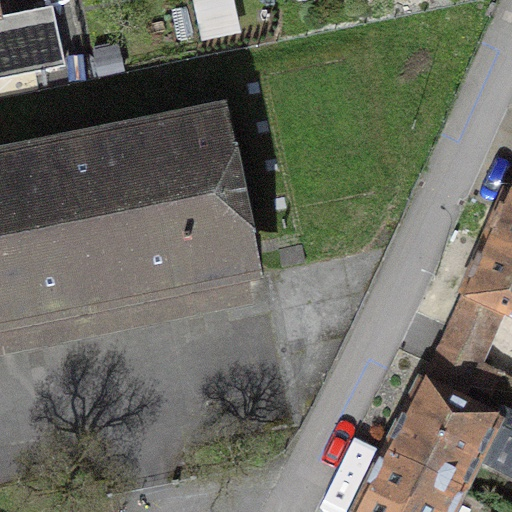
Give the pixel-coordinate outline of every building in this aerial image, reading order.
[(0,20),(0,79),(60,67),(48,10),(0,20)] [(211,126),(0,168),(0,322),(241,273),(211,126)] [(511,251),(511,189),(498,218),(488,241),(511,251)] [(511,321),(511,251),(488,241),(474,270),(440,345),(481,364),(502,317),(511,321)] [(511,420),(465,399),(481,364),(440,345),(406,418),(390,454),(466,489),(479,462),(511,477),(511,420)] [(455,511),(466,489),(390,454),(372,494),(363,511),(455,511)]
